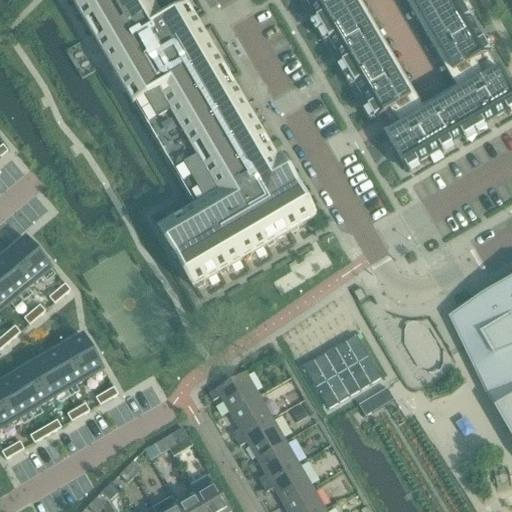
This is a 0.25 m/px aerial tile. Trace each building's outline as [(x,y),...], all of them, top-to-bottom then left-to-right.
[(187,9),(162,24),(149,2),(153,0),(68,0),(91,38),(132,109),(133,109),(138,106),(198,208),(193,212),(158,232),(172,255),(169,256),(177,269),(179,267),(190,285),(192,288),(193,290),(196,289),(202,285),(219,275),(225,272),(242,262),(249,258),(266,248),(272,244),(289,234),(296,230),(313,220),(300,197),(303,195),(296,183),(293,185),(279,161),(277,162),(187,9)] [(304,0),(316,21),(329,42),(342,65),(354,86),(368,109),(374,120),(375,121),(385,115),(400,106),(405,104),(410,101),(409,98),(397,79),(396,76),(384,56),(383,54),(371,34),(370,32),(359,12),(357,9),(351,0),(304,0)] [(408,0),(412,7),(414,9),(425,29),(427,32),(438,51),(440,54),(451,73),(452,75),(453,76),(456,82),(462,92),(453,97),(450,99),(431,110),(428,111),(420,117),(415,119),(410,122),(395,131),(384,137),(387,141),(405,173),(406,172),(417,166),(440,152),(451,146),(462,139),(483,127),(506,114),(511,110),(511,96),(503,82),(503,81),(500,76),(490,59),(476,68),(473,63),(488,55),(487,54),(481,43),(468,20),(462,10),(455,0),(408,0)] [(405,104),(385,115),(395,131),(415,119),(405,104)] [(26,241),(0,263),(0,277),(18,299),(51,271),(26,241)] [(0,277),(0,313),(18,299),(0,277)] [(64,286),(56,293),(62,300),(70,293),(64,286)] [(498,307),(460,327),(470,345),(480,362),(483,361),(486,368),(476,372),(511,434),(511,286),(492,295),(498,307)] [(360,290),(352,294),(358,305),(366,300),(360,290)] [(56,293),(48,300),(54,307),(62,300),(56,293)] [(39,308),(31,314),(37,321),(45,314),(39,308)] [(31,314),(23,321),(29,328),(37,321),(31,314)] [(14,329),(6,336),(12,342),(20,335),(14,329)] [(6,336),(0,340),(0,344),(4,349),(12,342),(6,336)] [(381,381),(355,338),(302,369),(327,412),(381,381)] [(83,339),(46,360),(65,394),(103,372),(83,339)] [(46,360),(9,382),(28,415),(65,394),(46,360)] [(244,374),(207,395),(212,403),(219,399),(229,416),(258,400),(244,374)] [(9,382),(0,387),(0,431),(28,415),(9,382)] [(113,390),(104,395),(108,403),(117,397),(113,390)] [(386,391),(358,408),(362,415),(365,419),(393,402),(386,391)] [(104,395),(95,400),(99,408),(108,403),(104,395)] [(258,400),(229,416),(238,432),(231,436),(235,444),(272,423),(258,400)] [(85,406),(76,412),(80,419),(89,414),(85,406)] [(301,408),(292,414),(298,425),(307,419),(301,408)] [(76,412),(67,417),(71,424),(80,419),(76,412)] [(56,423),(47,428),(52,435),(61,430),(56,423)] [(272,423),(235,444),(238,449),(246,444),(256,462),(285,445),(272,423)] [(47,428),(38,433),(43,441),(52,435),(47,428)] [(170,437),(162,442),(168,452),(172,460),(192,448),(182,430),(170,437)] [(38,433),(29,438),(34,446),(43,441),(38,433)] [(162,442),(153,447),(159,457),(168,452),(162,442)] [(19,444),(10,450),(14,457),(23,452),(19,444)] [(285,445),(256,462),(265,477),(257,481),(261,488),(298,467),(285,445)] [(10,450),(1,455),(5,462),(14,457),(10,450)] [(132,464),(125,471),(133,478),(140,472),(132,464)] [(298,467),(261,488),(264,494),(272,490),(283,508),(312,491),(298,467)] [(125,471),(118,478),(126,485),(133,478),(125,471)] [(209,478),(190,489),(194,497),(202,511),(228,511),(213,485),(209,478)] [(100,496),(94,502),(101,510),(117,495),(111,485),(100,496)] [(323,511),(312,491),(283,508),(284,511),(323,511)] [(202,511),(194,497),(175,508),(177,511),(202,511)] [(171,500),(152,511),(177,511),(175,508),(171,500)] [(94,502),(87,509),(89,511),(99,511),(101,510),(94,502)]
